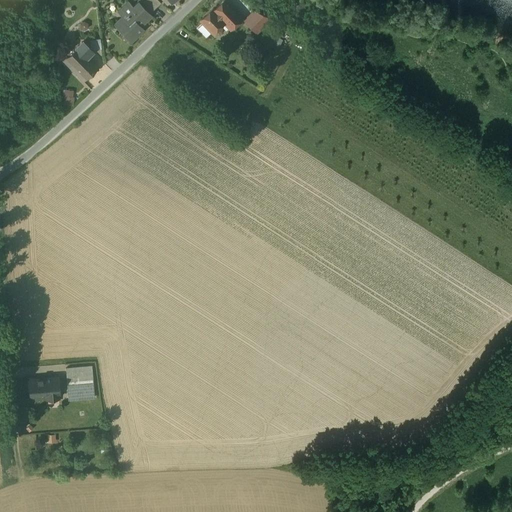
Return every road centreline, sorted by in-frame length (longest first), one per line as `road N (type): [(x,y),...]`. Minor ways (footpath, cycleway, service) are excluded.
road 1 (residential): [(194,0),(0,173)]
road 2 (unclassified): [(0,258),(15,459)]
